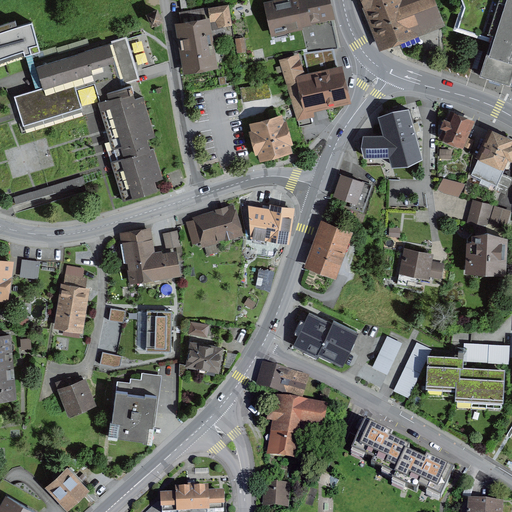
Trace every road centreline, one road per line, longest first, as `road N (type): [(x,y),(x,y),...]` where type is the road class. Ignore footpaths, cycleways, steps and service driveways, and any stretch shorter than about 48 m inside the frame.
road 1 (residential): [(258,345),(360,393),(511,483)]
road 2 (residential): [(193,195),(69,233),(0,226)]
road 3 (residential): [(193,195),(162,0)]
road 4 (tertiary): [(318,186),(258,345)]
road 5 (residential): [(437,252),(433,86)]
road 6 (tertiary): [(382,68),(337,137),(318,186)]
road 7 (residential): [(318,186),(265,175),(193,195)]
road 8 (tertiary): [(192,429),(103,511)]
